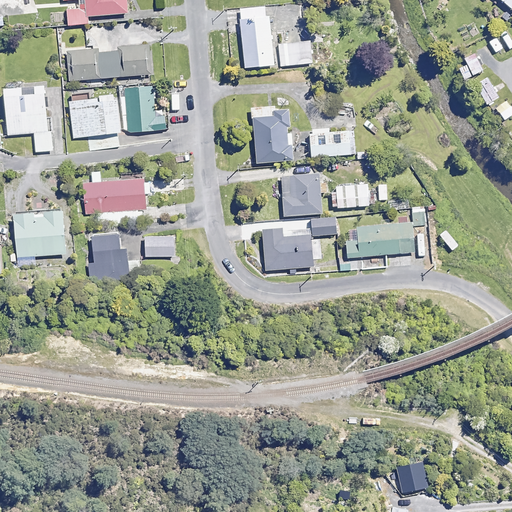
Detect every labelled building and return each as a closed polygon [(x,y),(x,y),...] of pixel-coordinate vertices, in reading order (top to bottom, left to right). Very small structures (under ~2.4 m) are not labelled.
[(62,0),(63,0),(65,0),(79,0),(81,10),(66,11),(67,25),(88,23),(87,16),(127,13),(126,0),(62,0)] [(511,0),(500,0),(511,9),(511,0)] [(274,65),(268,6),(239,8),(244,67),(274,65)] [(505,42),(501,33),(484,41),(488,49),(505,42)] [(312,65),(310,41),(278,43),(280,66),(312,65)] [(148,77),(147,74),(151,74),(149,44),(117,47),(117,51),(98,52),(97,48),(68,51),(71,81),(139,75),(139,77),(148,77)] [(475,57),(465,62),(473,75),(482,69),(475,57)] [(485,75),(476,81),(489,103),(498,98),(485,75)] [(42,84),(33,85),(33,92),(21,94),(20,86),(2,88),(7,135),(33,132),(36,152),(53,150),(51,131),(47,131),(42,84)] [(155,111),(153,96),(163,95),(162,85),(152,86),(125,88),(129,133),(165,130),(163,110),(155,111)] [(120,131),(114,93),(97,95),(98,97),(69,101),(74,137),(120,131)] [(511,114),(511,108),(510,105),(499,114),(503,120),(511,114)] [(289,108),(263,110),(263,117),(252,118),(256,163),(293,160),(289,108)] [(353,130),(308,134),(310,157),(355,153),(353,130)] [(120,147),(119,137),(91,140),(92,150),(120,147)] [(100,171),(91,172),(92,182),(81,184),(84,214),(100,213),(102,225),(139,221),(138,210),(146,209),(144,194),(151,194),(150,184),(144,185),(143,177),(101,182),(100,171)] [(319,183),(318,174),(281,177),(283,216),(322,213),(320,193),(326,192),(326,183),(319,183)] [(368,206),(367,184),(335,186),(336,208),(368,206)] [(424,225),(424,206),(412,207),(413,225),(424,225)] [(65,253),(61,209),(13,214),(18,268),(35,267),(34,256),(65,253)] [(336,234),(335,217),(311,219),(312,235),(336,234)] [(413,251),(411,223),(345,228),(348,257),(413,251)] [(281,228),(263,229),(266,270),(313,266),(310,234),(282,237),(281,228)] [(141,260),(127,262),(126,247),(120,248),(118,232),(91,235),(94,264),(89,264),(91,284),(129,280),(143,279),(141,260)] [(172,235),(143,237),(144,258),(174,256),(172,235)]
